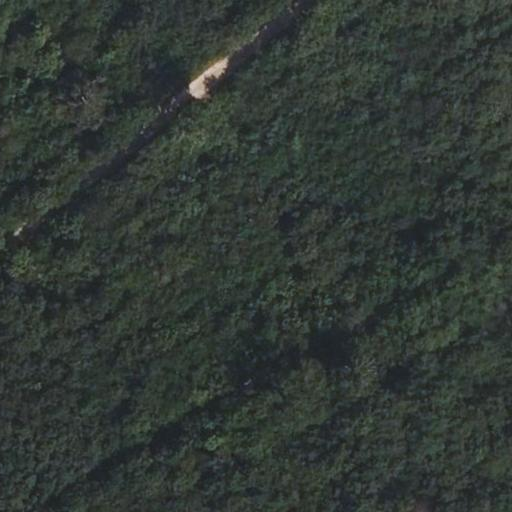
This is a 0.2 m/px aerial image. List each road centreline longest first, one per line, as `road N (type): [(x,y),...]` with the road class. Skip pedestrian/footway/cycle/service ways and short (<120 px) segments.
road 1 (track): [(32,511),(511,225)]
road 2 (unknown): [(0,252),(308,0)]
